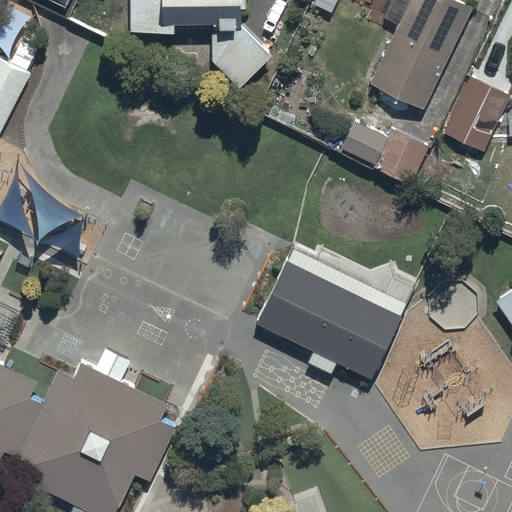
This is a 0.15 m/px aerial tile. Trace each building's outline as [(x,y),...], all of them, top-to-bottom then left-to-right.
[(127,0),(128,20),(173,19),(173,7),(213,6),(210,50),(236,78),(270,44),(241,15),(240,0),(127,0)] [(422,97),(467,0),(389,0),(384,11),(395,16),(369,72),(422,97)] [(0,30),(0,102),(27,43),(0,30)] [(284,131),(94,39),(56,114),(158,164),(152,177),(240,220),(248,203),(292,225),(296,217),(339,238),(357,202),(270,160),(284,131)] [(508,86),(469,66),(443,121),(481,140),(508,86)] [(387,126),(353,111),(340,139),(373,154),(372,155),(411,172),(427,136),(390,119),(387,126)] [(428,154),(419,171),(442,182),(451,166),(428,154)] [(295,241),(260,315),(315,342),(306,361),(330,373),(338,356),(373,373),(410,296),(295,241)] [(511,286),(499,295),(511,314),(511,286)] [(25,483),(85,511),(113,511),(130,478),(148,487),(178,426),(161,418),(168,403),(79,360),(70,378),(55,370),(38,404),(14,453),(35,463),(25,483)] [(0,454),(3,448),(14,453),(38,404),(26,398),(34,381),(0,364),(0,454)] [(325,425),(275,443),(295,501),(297,500),(301,511),(353,511),(343,482),(345,481),(325,425)] [(511,511),(511,431),(482,495),(485,496),(477,511),(511,511)]
